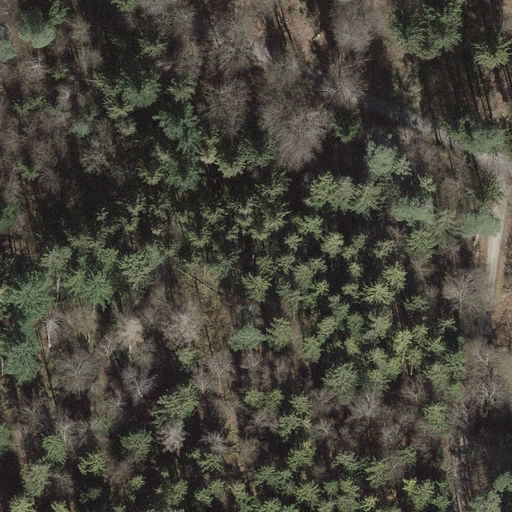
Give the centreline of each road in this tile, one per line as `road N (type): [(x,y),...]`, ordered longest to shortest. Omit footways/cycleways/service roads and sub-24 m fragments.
road 1 (track): [(149,0),(510,162)]
road 2 (track): [(510,162),(443,511)]
